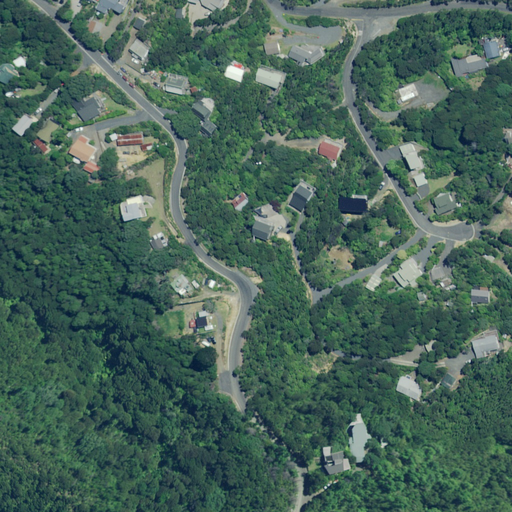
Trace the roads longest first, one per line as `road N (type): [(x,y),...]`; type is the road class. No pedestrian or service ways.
road 1 (unclassified): [(38,0),(177,137),(178,215),(203,254),(244,288),(233,382),(293,466),(292,511)]
road 2 (unclassified): [(357,12),(362,34),(347,74),(354,111),(424,221),(461,231)]
road 3 (residential): [(511,8),(357,12)]
